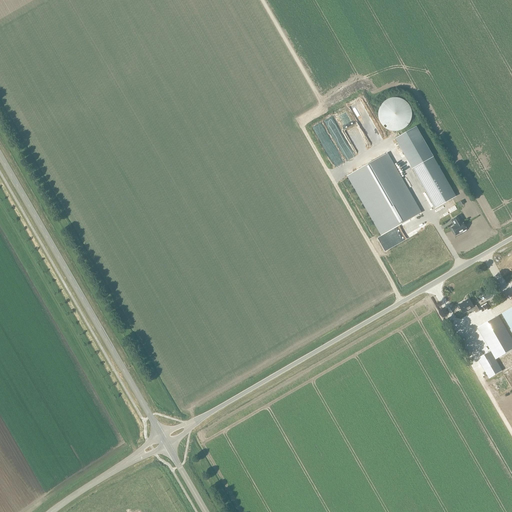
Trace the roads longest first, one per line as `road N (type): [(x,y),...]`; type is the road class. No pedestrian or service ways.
road 1 (unclassified): [(189,425),(511,239)]
road 2 (tertiary): [(0,158),(160,436)]
